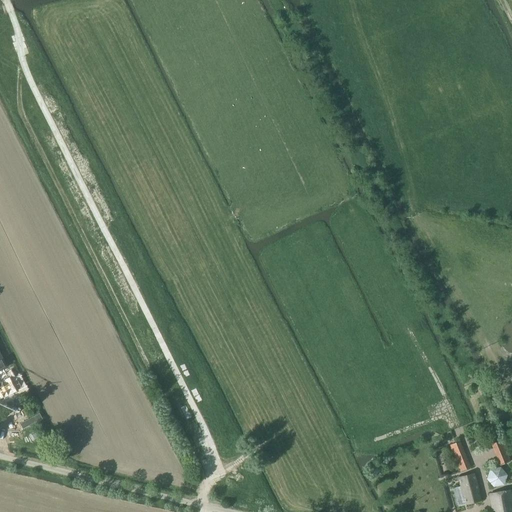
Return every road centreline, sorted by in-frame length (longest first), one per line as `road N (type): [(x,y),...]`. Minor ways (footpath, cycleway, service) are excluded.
road 1 (track): [(11,15),(38,99),(205,433),(213,473),(204,506)]
road 2 (unclassified): [(0,456),(228,511)]
